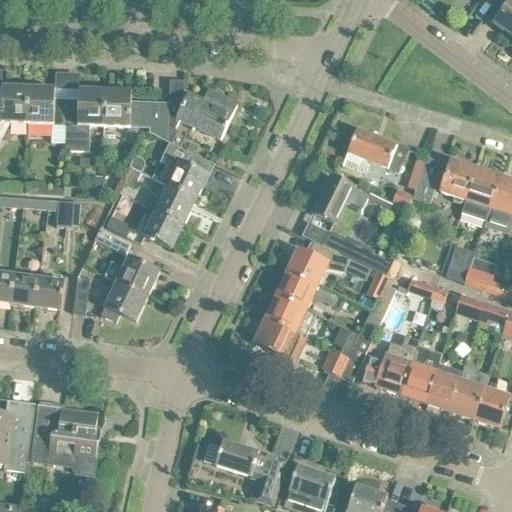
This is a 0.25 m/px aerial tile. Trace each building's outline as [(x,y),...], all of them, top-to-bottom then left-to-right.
[(511,35),(511,2),(495,25),(504,33),(506,31),(511,35)] [(27,125),(29,90),(3,89),(2,99),(0,98),(0,140),(2,141),(11,125),(27,125)] [(55,91),(29,90),(27,125),(52,126),(52,128),(66,128),(67,101),(55,101),(55,91)] [(104,128),(106,93),(79,92),(79,102),(67,101),(66,128),(65,153),(90,154),(91,128),(104,128)] [(169,128),(170,105),(132,104),(132,94),(106,93),(104,128),(150,130),(150,135),(168,144),(169,128)] [(239,106),(217,96),(212,107),(189,96),(184,106),(170,105),(169,128),(177,132),(181,123),(221,142),(239,106)] [(358,132),(348,155),(343,168),(358,174),(362,174),(366,174),(369,172),(372,165),(399,176),(403,166),(392,162),(398,148),(358,132)] [(215,167),(177,148),(170,145),(169,146),(173,148),(167,160),(176,165),(165,187),(195,202),(208,177),(207,176),(211,166),(215,168),(215,167)] [(435,192),(444,165),(427,160),(413,201),(430,207),(435,192)] [(466,203),(476,171),(452,162),(441,194),(451,198),(451,202),(459,205),(463,202),(466,203)] [(131,171),(124,185),(134,190),(141,176),(131,171)] [(490,211),(501,179),(476,171),(466,203),(461,216),(486,224),(486,223),(490,211)] [(511,228),(511,182),(501,179),(490,211),(486,223),(511,231),(511,228)] [(355,187),(354,190),(333,180),(315,217),(335,227),(331,235),(330,234),(323,249),(348,261),(351,262),(377,275),(387,279),(395,263),(383,256),(381,255),(380,256),(349,241),(367,202),(390,214),(394,205),(355,187)] [(183,227),(195,202),(165,187),(153,212),(183,227)] [(408,211),(414,199),(398,193),(393,205),(408,211)] [(24,212),(25,202),(9,200),(9,210),(24,212)] [(49,214),(49,204),(34,202),(33,212),(49,214)] [(80,206),(60,205),(57,230),(78,232),(80,206)] [(171,252),(183,227),(153,212),(140,236),(153,243),(171,252)] [(108,231),(126,240),(131,229),(111,219),(107,228),(108,231)] [(126,259),(132,247),(114,239),(109,250),(121,255),(120,256),(126,259)] [(346,274),(351,262),(348,261),(323,249),(312,243),(306,255),(299,251),(294,261),(290,260),(284,272),(288,274),(288,275),(318,289),(326,272),(345,276),(346,274)] [(468,279),(469,275),(475,255),(456,249),(448,273),(468,279)] [(160,274),(142,266),(128,259),(123,270),(111,264),(104,279),(117,285),(148,300),(160,274)] [(0,306),(10,308),(15,277),(0,275),(0,306)] [(307,313),(318,289),(288,275),(277,298),(307,313)] [(383,291),(386,286),(389,280),(387,279),(377,275),(367,297),(378,302),(383,291)] [(481,279),(469,275),(468,279),(465,287),(477,291),(481,279)] [(35,311),(39,280),(15,277),(10,308),(35,311)] [(62,315),(64,295),(66,284),(39,280),(35,311),(62,315)] [(78,281),(74,316),(86,318),(91,282),(78,281)] [(137,325),(148,300),(117,285),(102,318),(117,326),(121,317),(137,325)] [(378,302),(372,315),(374,316),(384,321),(396,291),(386,286),(383,291),(378,302)] [(511,301),(511,290),(504,288),(500,299),(511,303),(511,301)] [(449,294),(437,290),(433,303),(430,310),(442,314),(444,306),(445,306),(449,294)] [(316,317),(307,313),(277,298),(266,321),(297,336),(306,340),(316,317)] [(480,325),(487,307),(462,298),(456,317),(480,325)] [(504,333),(510,315),(487,307),(480,325),(504,333)] [(371,314),(367,322),(380,329),(384,321),(374,316),(372,315),(371,314)] [(511,315),(510,315),(504,333),(502,337),(511,340),(511,315)] [(308,341),(306,340),(297,336),(266,321),(255,346),(277,356),(274,361),(294,371),(308,341)] [(351,333),(340,357),(351,362),(361,367),(360,367),(361,368),(369,350),(373,344),(351,333)] [(401,398),(417,350),(418,350),(420,344),(406,339),(403,349),(391,345),(383,367),(370,363),(363,385),(377,389),(376,390),(401,398)] [(426,407),(436,374),(424,370),(429,354),(418,350),(417,350),(401,398),(426,407)] [(351,362),(340,357),(332,353),(324,371),(342,379),(351,362)] [(475,423),(486,391),(490,378),(465,370),(462,378),(460,382),(461,383),(450,415),(475,423)] [(450,415),(461,383),(460,382),(462,378),(453,375),(452,379),(436,374),(426,407),(450,415)] [(510,399),(486,391),(475,423),(500,431),(510,399)] [(28,475),(34,427),(36,407),(8,403),(6,417),(0,415),(0,466),(5,467),(5,472),(28,475)] [(41,405),(38,425),(33,464),(47,466),(54,459),(70,461),(69,469),(78,476),(94,478),(98,445),(95,441),(99,415),(84,414),(80,416),(64,414),(65,408),(41,405)] [(216,468),(262,482),(255,503),(273,509),(287,464),(224,444),(216,468)] [(325,511),(336,481),(298,469),(285,508),(295,511),(325,511)] [(383,511),(388,498),(357,488),(348,511),(383,511)] [(9,502),(7,511),(21,511),(23,504),(9,502)] [(256,511),(257,511),(222,503),(219,511),(213,511),(204,510),(203,511),(256,511)]
